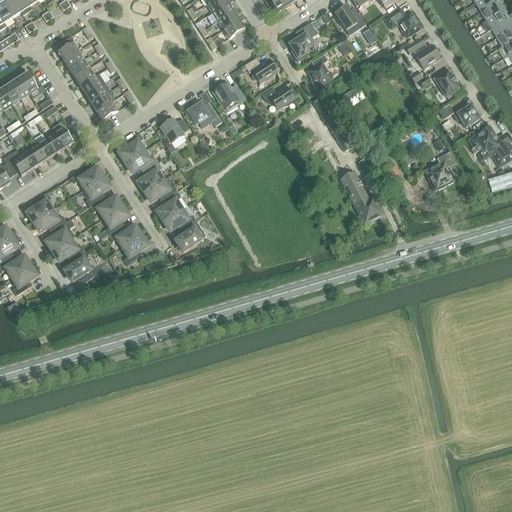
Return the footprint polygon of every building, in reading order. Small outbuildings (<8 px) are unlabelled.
[(12,20),(20,14),(21,14),(12,0),(8,0),(6,2),(6,3),(3,5),(12,20)] [(20,14),(23,18),(32,12),(30,8),(24,0),(12,0),(21,14),(20,14)] [(24,0),(30,8),(38,3),(36,0),(24,0)] [(140,15),(145,5),(134,0),(129,9),(140,15)] [(212,15),(228,5),(225,0),(216,0),(206,7),(212,15)] [(286,9),(280,0),(267,0),(271,5),(270,5),(277,15),(286,9)] [(280,0),(286,9),(295,4),(292,0),(280,0)] [(350,0),(356,8),(358,7),(360,9),(368,4),(365,0),(376,0),(378,1),(385,10),(400,1),(399,0),(350,0)] [(496,0),(495,1),(493,0),(483,0),(475,5),(481,14),(503,0),(496,0)] [(498,7),(505,3),(503,0),(481,14),(486,22),(502,13),(498,7)] [(0,18),(6,28),(4,25),(12,20),(3,5),(0,7),(0,18)] [(218,24),(234,13),(228,5),(212,15),(218,24)] [(346,8),(335,15),(338,20),(336,21),(340,27),(342,26),(349,37),(365,27),(356,11),(350,15),(346,8)] [(400,11),(385,21),(391,30),(398,26),(407,39),(421,30),(411,14),(405,18),(400,11)] [(223,32),(239,22),(234,13),(218,24),(223,32)] [(487,34),(491,31),(511,18),(511,14),(505,19),(502,13),(486,22),(482,25),(487,34)] [(327,15),(322,19),(327,25),(331,22),(327,15)] [(511,29),(509,24),(511,22),(511,18),(491,31),(497,40),(511,30),(511,29)] [(245,31),(239,22),(223,32),(229,41),(245,31)] [(295,34),(299,40),(290,46),(294,52),(291,53),(298,64),(308,57),(306,54),(314,50),(313,48),(314,44),(309,43),(308,41),(317,36),(310,25),(295,34)] [(87,28),(82,31),(89,41),(94,38),(87,28)] [(511,30),(497,40),(502,48),(502,49),(511,42),(511,30)] [(211,39),(206,42),(212,52),(217,49),(211,39)] [(441,60),(431,46),(425,50),(423,46),(424,46),(420,40),(406,50),(409,56),(413,53),(415,56),(415,57),(424,71),(441,60)] [(511,42),(502,49),(502,48),(498,51),(504,60),(508,58),(507,57),(511,54),(511,42)] [(57,54),(63,63),(79,53),(74,43),(67,47),(57,54)] [(345,43),(338,47),(341,52),(348,48),(345,43)] [(63,63),(69,72),(85,61),(79,53),(63,63)] [(317,89),(318,89),(332,80),(333,79),(333,77),(331,73),(329,72),(327,73),(322,66),(327,62),(324,57),(312,65),(314,69),(308,73),(312,80),(311,80),(311,82),(315,89),(317,89)] [(244,67),(249,75),(252,72),(253,74),(252,76),(252,78),(252,80),(253,81),(255,82),(256,83),(259,82),(260,85),(265,81),(266,82),(272,78),(272,77),(277,74),(275,71),(277,69),(273,62),(271,64),(269,61),(261,66),(256,59),(244,67)] [(69,72),(74,80),(90,70),(85,61),(69,72)] [(96,78),(90,70),(74,80),(80,89),(96,78)] [(446,99),(460,90),(455,83),(456,83),(453,78),(452,78),(448,71),(434,80),(446,99)] [(28,73),(19,79),(29,95),(38,90),(28,73)] [(413,78),(411,79),(415,84),(416,84),(423,79),(420,74),(413,78)] [(105,85),(99,76),(96,78),(80,89),(85,97),(105,85)] [(427,78),(419,84),(422,89),(431,84),(427,78)] [(19,79),(10,85),(21,101),(29,95),(19,79)] [(10,85),(2,90),(12,106),(21,101),(10,85)] [(91,106),(110,93),(105,85),(85,97),(91,106)] [(224,87),(213,94),(224,111),(225,111),(227,114),(246,102),(236,87),(231,90),(230,89),(227,91),(224,87)] [(275,108),(277,111),(281,109),(283,108),(285,108),(288,107),(290,106),(289,104),(294,100),(286,88),(276,95),(273,90),(262,97),(264,100),(266,103),(267,104),(268,105),(269,105),(270,106),(272,107),(273,107),(274,108),(275,108)] [(357,88),(341,97),(348,109),(364,99),(357,88)] [(2,90),(0,91),(0,106),(4,112),(12,106),(2,90)] [(135,102),(129,92),(124,95),(130,105),(135,102)] [(96,115),(113,104),(116,102),(110,93),(91,106),(96,115)] [(344,155),(355,149),(325,98),(315,104),(344,155)] [(50,100),(39,107),(42,112),(53,105),(50,100)] [(113,104),(96,115),(102,123),(118,113),(113,104)] [(193,107),(185,113),(190,121),(192,120),(196,126),(202,122),(206,128),(212,124),(215,128),(222,124),(219,118),(218,119),(209,105),(209,104),(203,108),(202,107),(198,106),(195,109),(193,107)] [(58,112),(55,107),(44,114),(47,119),(58,112)] [(439,113),(444,121),(454,114),(449,107),(439,113)] [(479,120),(481,119),(477,113),(475,114),(471,107),(454,118),(457,122),(460,120),(466,130),(480,121),(479,120)] [(183,135),(190,131),(183,121),(176,125),(173,120),(160,129),(171,145),(184,137),(183,135)] [(473,149),(475,150),(481,159),(490,153),(500,168),(499,168),(500,169),(501,168),(500,168),(511,160),(511,150),(509,145),(510,144),(509,144),(502,148),(489,128),(489,127),(488,128),(489,129),(482,133),(482,132),(481,132),(482,134),(470,141),(469,142),(470,142),(471,145),(471,146),(473,149)] [(63,128),(54,134),(65,150),(74,144),(63,128)] [(145,140),(153,136),(148,128),(141,132),(145,140)] [(56,156),(65,150),(54,134),(46,140),(56,156)] [(367,134),(362,137),(366,143),(371,140),(367,134)] [(124,166),(144,153),(138,144),(143,141),(139,135),(127,143),(130,148),(121,154),(120,155),(122,158),(121,158),(122,160),(121,160),(124,166)] [(48,161),(56,156),(46,140),(37,145),(48,161)] [(335,177),(344,172),(330,143),(321,147),(335,177)] [(37,145),(29,151),(39,167),(48,161),(37,145)] [(31,172),(39,167),(29,151),(20,156),(31,172)] [(31,172),(20,156),(17,152),(3,161),(6,165),(14,177),(19,174),(21,178),(31,172)] [(143,168),(146,172),(158,164),(155,158),(149,162),(144,153),(124,166),(128,171),(129,170),(130,171),(132,174),(134,173),(143,168)] [(441,159),(443,163),(426,174),(429,179),(428,180),(436,193),(454,181),(452,177),(458,173),(447,155),(441,159)] [(364,162),(358,165),(367,179),(372,176),(364,162)] [(140,190),(143,195),(163,182),(157,173),(162,170),(158,164),(146,172),(149,177),(140,183),(138,184),(140,187),(140,188),(141,189),(140,190)] [(6,165),(1,169),(0,167),(0,186),(2,190),(11,185),(8,180),(14,177),(6,165)] [(394,168),(387,173),(394,185),(402,180),(394,168)] [(80,182),(85,191),(105,178),(101,173),(100,174),(99,173),(97,170),(96,171),(95,170),(87,176),(83,171),(71,180),(75,185),(80,182)] [(347,177),(340,181),(363,224),(365,227),(385,216),(374,197),(369,200),(354,173),(347,177)] [(511,174),(488,182),(492,194),(511,187),(511,174)] [(88,202),(86,203),(90,209),(102,201),(99,196),(108,190),(110,189),(108,186),(108,185),(107,184),(108,183),(105,178),(85,191),(82,193),(88,202)] [(168,179),(163,182),(143,195),(147,200),(148,199),(149,200),(151,203),(152,202),(153,203),(162,197),(165,202),(177,194),(168,179)] [(177,194),(165,202),(168,206),(159,212),(157,214),(159,217),(160,218),(159,219),(162,224),(182,211),(187,208),(177,194)] [(32,225),(52,212),(55,211),(49,202),(51,200),(47,195),(35,203),(38,208),(29,213),(29,214),(28,215),(30,218),(29,218),(30,219),(29,220),(32,225)] [(99,211),(104,220),(124,208),(120,202),(119,203),(118,202),(116,199),(114,200),(105,205),(102,201),(90,209),(93,215),(99,211)] [(109,238),(121,230),(118,225),(127,219),(129,218),(126,215),(127,215),(126,213),(127,213),(124,208),(104,220),(110,229),(105,232),(109,238)] [(180,226),(184,231),(196,223),(192,217),(187,220),(182,211),(162,224),(166,229),(167,228),(168,230),(170,233),(171,232),(172,232),(180,226)] [(51,227),(54,232),(66,224),(63,218),(58,221),(56,219),(55,217),(55,218),(53,214),(52,212),(32,225),(36,230),(37,230),(38,231),(40,234),(42,233),(51,227)] [(70,221),(66,224),(54,232),(57,237),(48,243),(46,244),(49,247),(48,247),(49,248),(48,249),(51,254),(71,242),(75,239),(69,230),(74,227),(70,221)] [(206,238),(197,224),(196,223),(184,231),(187,236),(178,242),(176,243),(183,253),(184,252),(185,252),(199,242),(206,238)] [(117,241),(123,249),(143,237),(139,232),(138,232),(137,231),(135,228),(133,229),(124,235),(121,230),(109,238),(112,244),(117,241)] [(0,246),(13,238),(10,233),(8,233),(8,232),(7,232),(5,229),(4,230),(0,232),(0,246)] [(145,243),(146,242),(143,237),(123,249),(129,258),(124,261),(128,267),(140,259),(137,254),(146,248),(147,247),(145,244),(146,244),(145,243)] [(7,255),(10,253),(16,249),(18,248),(16,245),(15,244),(16,243),(13,238),(0,246),(0,266),(10,260),(7,255)] [(72,243),(71,242),(51,254),(55,259),(56,259),(57,260),(59,263),(61,262),(70,256),(73,261),(85,253),(82,247),(76,250),(75,248),(74,247),(72,244),(72,243)] [(89,259),(85,253),(73,261),(76,266),(67,272),(65,273),(68,277),(69,280),(70,280),(72,283),(74,282),(88,273),(88,272),(90,271),(88,268),(86,265),(84,262),(89,259)] [(14,265),(10,260),(0,266),(0,271),(2,274),(7,271),(8,273),(9,275),(11,278),(12,280),(32,267),(28,262),(27,263),(26,261),(24,258),(23,259),(22,259),(14,265)] [(35,272),(32,267),(12,280),(13,281),(14,281),(16,285),(15,285),(16,286),(17,286),(18,288),(13,292),(17,297),(29,289),(26,284),(35,279),(35,278),(37,277),(35,274),(34,273),(35,272)] [(17,304),(7,309),(11,316),(20,310),(17,304)]
